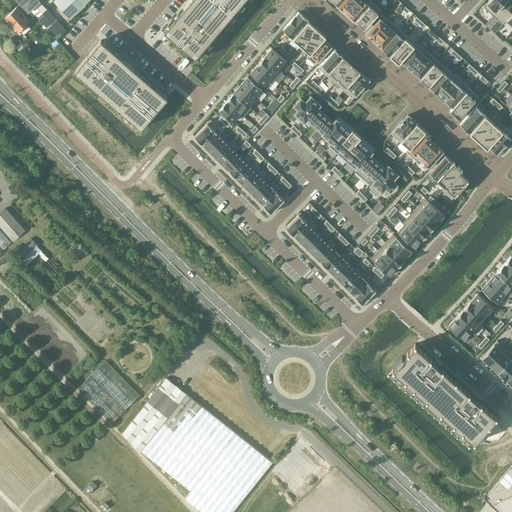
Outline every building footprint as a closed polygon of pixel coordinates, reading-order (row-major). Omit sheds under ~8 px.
[(38,0),(17,0),(28,12),(40,1),(38,0)] [(54,0),(54,1),(70,19),(85,5),(85,4),(88,0),(54,0)] [(190,0),(164,31),(196,58),(244,0),(190,0)] [(338,0),(334,5),(334,6),(337,3),(346,11),(356,0),(338,0)] [(370,0),(356,0),(346,11),(356,20),(355,20),(356,20),(373,2),(372,1),(370,0)] [(489,0),(483,7),(498,20),(507,9),(502,5),(506,0),(489,0)] [(29,20),(26,23),(27,25),(37,16),(57,39),(67,30),(40,1),(28,12),(33,17),(29,20)] [(373,2),(356,20),(365,28),(381,10),(373,2)] [(6,15),(5,17),(17,31),(19,29),(23,34),(30,27),(27,25),(26,23),(29,20),(17,6),(10,12),(9,12),(7,14),(6,15)] [(507,9),(498,20),(503,24),(506,20),(511,25),(511,13),(511,14),(507,9)] [(298,12),(283,29),(293,38),(308,21),(298,12)] [(380,18),(365,34),(374,41),(391,22),(383,14),(380,18)] [(308,21),(293,38),(301,46),(317,28),(309,20),(308,21)] [(391,22),(374,41),(382,48),(399,29),(391,22)] [(317,28),(301,46),(310,53),(306,57),(307,57),(326,36),(317,28)] [(399,29),(382,48),(382,49),(389,55),(390,56),(407,36),(400,29),(399,29)] [(326,36),(307,57),(315,65),(332,46),(324,39),(326,36)] [(407,36),(390,56),(398,63),(417,42),(414,45),(406,38),(408,37),(407,36)] [(101,40),(74,72),(141,129),(168,97),(101,40)] [(417,42),(398,63),(399,64),(401,61),(411,69),(427,51),(417,42)] [(272,48),(264,56),(282,72),(282,71),(280,70),(288,61),(272,48)] [(335,49),(318,67),(326,75),(343,56),(335,49)] [(427,51),(411,69),(420,78),(437,59),(427,51)] [(264,56),(257,65),(275,80),(282,72),(264,56)] [(343,56),(326,75),(335,82),(351,64),(343,56)] [(437,59),(420,78),(429,86),(446,67),(437,59)] [(351,64),(335,82),(343,90),(360,71),(351,64)] [(257,65),(250,73),(268,88),(275,80),(257,65)] [(446,67),(429,86),(437,93),(454,74),(446,68),(446,67)] [(360,71),(343,90),(353,98),(369,80),(360,71)] [(454,74),(437,93),(445,100),(462,81),(461,81),(460,83),(452,77),(454,75),(454,74)] [(248,76),(240,85),(258,100),(258,99),(256,98),(263,90),(248,76)] [(462,81),(445,100),(452,107),(450,110),(451,110),(470,89),(469,88),(462,81)] [(240,85),(233,93),(251,108),(258,100),(240,85)] [(470,89),(451,110),(460,118),(475,100),(479,97),(473,92),(470,89)] [(233,93),(226,101),(244,116),(251,108),(233,93)] [(301,98),(294,105),(298,109),(295,113),(305,122),(307,119),(318,108),(320,105),(311,96),(305,102),(301,98)] [(226,101),(219,110),(233,122),(240,113),(243,116),(244,116),(226,101)] [(476,106),(460,124),(469,133),(470,133),(486,116),(476,106)] [(318,108),(307,119),(323,133),(333,122),(318,108)] [(408,115),(391,133),(401,142),(402,141),(401,141),(417,123),(408,115)] [(486,116),(470,133),(478,141),(494,123),(486,116)] [(211,119),(194,136),(202,144),(219,127),(211,119)] [(323,133),(321,136),(330,144),(328,145),(329,146),(348,124),(342,120),(340,122),(336,119),(333,122),(323,133)] [(417,123),(401,141),(402,141),(409,148),(406,152),(423,133),(423,134),(426,131),(417,123)] [(494,123),(478,141),(487,148),(506,127),(502,130),(494,123)] [(348,124),(329,146),(337,154),(357,133),(348,124)] [(219,127),(202,144),(209,151),(222,138),(216,131),(219,128),(219,127)] [(511,132),(506,127),(487,148),(487,149),(490,146),(498,153),(511,138),(511,137),(511,132)] [(357,133),(337,154),(346,162),(365,141),(357,133)] [(423,133),(406,152),(416,161),(433,142),(423,134),(423,133)] [(222,138),(209,151),(216,157),(232,141),(228,144),(222,138)] [(232,141),(216,157),(223,164),(239,148),(232,141)] [(365,141),(346,162),(356,170),(356,169),(370,155),(373,152),(368,148),(371,145),(365,141)] [(433,142),(416,161),(417,161),(418,159),(428,168),(443,151),(433,142)] [(239,148),(223,164),(229,171),(244,156),(242,157),(236,151),(239,148)] [(445,154),(429,172),(438,180),(453,162),(445,154)] [(370,155),(356,169),(366,178),(369,175),(375,180),(385,169),(370,155)] [(244,156),(229,171),(236,178),(251,163),(244,156)] [(453,162),(438,180),(446,187),(442,191),(443,191),(462,170),(453,162)] [(251,163),(236,178),(243,184),(259,168),(256,171),(250,165),(251,163)] [(375,180),(369,187),(379,195),(386,188),(390,192),(397,184),(392,180),(398,174),(388,165),(385,169),(375,180)] [(259,168),(243,184),(250,191),(266,175),(259,168)] [(462,170),(443,191),(452,199),(469,180),(460,173),(462,170)] [(266,175),(250,191),(257,198),(273,182),(273,181),(269,184),(263,178),(266,175)] [(273,182),(257,198),(264,205),(280,188),(273,182)] [(280,188),(264,205),(271,213),(284,200),(277,192),(280,189),(280,188)] [(425,198),(417,206),(436,223),(444,215),(425,198)] [(417,206),(410,214),(429,231),(436,223),(417,206)] [(0,252),(0,251),(0,247),(2,250),(11,242),(0,230),(0,226),(13,241),(25,230),(5,208),(0,212),(0,252)] [(300,212),(286,227),(294,235),(310,218),(308,220),(300,212)] [(410,214),(403,222),(422,239),(429,231),(410,214)] [(310,218),(294,235),(301,242),(317,225),(310,218)] [(404,224),(397,232),(414,248),(422,239),(403,222),(403,223),(404,224)] [(317,225),(301,242),(307,248),(320,235),(314,229),(317,225)] [(393,234),(385,242),(404,259),(412,250),(393,234)] [(320,235),(307,248),(314,255),(327,242),(320,235)] [(327,242),(314,255),(321,262),(334,249),(327,242)] [(385,242),(378,250),(397,267),(404,259),(385,242)] [(334,249),(321,262),(328,269),(342,254),(342,253),(340,255),(334,249)] [(378,250),(371,258),(389,275),(397,267),(378,250)] [(342,254),(328,269),(335,275),(349,261),(342,254)] [(349,261),(335,275),(341,282),(356,267),(354,269),(348,263),(350,261),(349,261)] [(511,271),(504,264),(496,272),(511,285),(511,271)] [(356,267),(341,282),(348,289),(363,274),(356,267)] [(511,285),(496,272),(489,280),(506,295),(511,288),(511,285)] [(363,274),(348,289),(355,296),(368,283),(362,276),(363,275),(363,274)] [(489,280),(482,288),(497,302),(499,304),(506,295),(489,280)] [(368,283),(355,296),(363,304),(376,291),(368,283)] [(478,293),(470,301),(487,316),(495,308),(493,306),(478,293)] [(470,301),(463,309),(482,326),(479,323),(485,315),(487,317),(487,316),(470,301)] [(463,309),(456,317),(475,334),(482,326),(463,309)] [(456,317),(448,326),(465,341),(473,333),(474,335),(475,334),(456,317)] [(494,344),(482,358),(490,365),(506,348),(497,340),(494,344)] [(388,374),(387,375),(469,449),(470,448),(470,447),(474,443),(475,442),(475,441),(479,437),(480,439),(484,435),(486,432),(485,430),(486,429),(489,426),(490,425),(496,418),(496,419),(497,417),(496,416),(496,417),(482,404),(481,403),(480,403),(479,401),(480,399),(473,393),(472,395),(470,393),(469,392),(468,392),(456,381),(457,381),(455,380),(443,370),(443,369),(442,368),(440,367),(442,365),(435,358),(433,361),(431,359),(431,358),(430,357),(430,358),(416,345),(415,344),(414,345),(408,352),(407,353),(403,357),(402,356),(396,363),(397,364),(393,369),(393,368),(392,369),(392,370),(388,374)] [(511,353),(506,348),(490,365),(498,372),(511,356),(511,353)] [(511,356),(498,372),(506,380),(511,373),(511,356)] [(105,361),(77,389),(111,423),(139,395),(105,361)] [(166,378),(161,384),(122,433),(140,451),(141,449),(142,450),(186,394),(166,378)] [(231,511),(272,463),(186,394),(142,450),(191,492),(185,497),(202,511),(231,511)]
